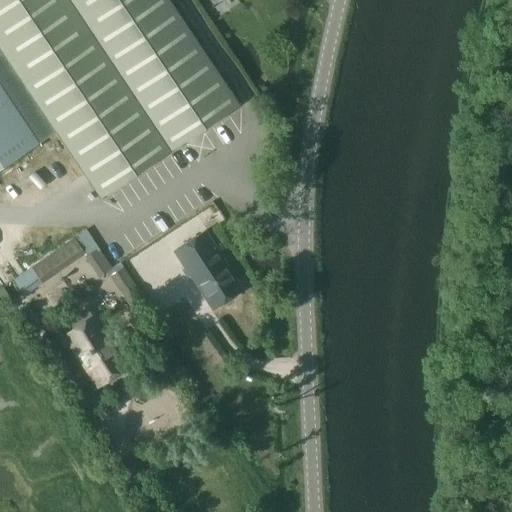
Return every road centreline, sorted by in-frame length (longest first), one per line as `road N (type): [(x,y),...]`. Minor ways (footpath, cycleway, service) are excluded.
road 1 (unclassified): [(314,511),(304,199),(340,0)]
road 2 (unknown): [(304,216),(227,184),(162,213),(0,206)]
